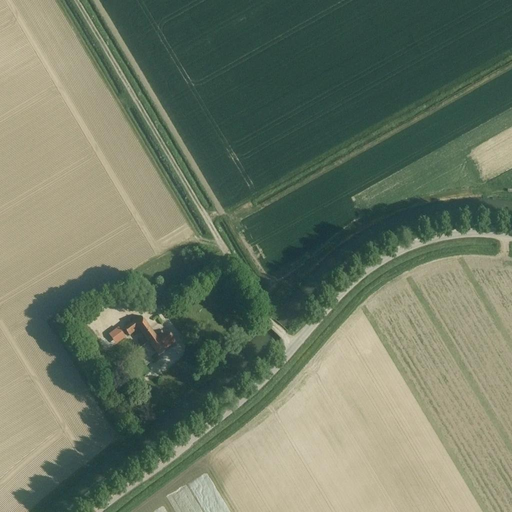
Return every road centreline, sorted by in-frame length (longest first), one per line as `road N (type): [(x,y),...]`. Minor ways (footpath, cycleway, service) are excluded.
road 1 (unclassified): [(97,511),(258,385),(370,267),(432,238),(511,234)]
road 2 (track): [(227,252),(76,0)]
